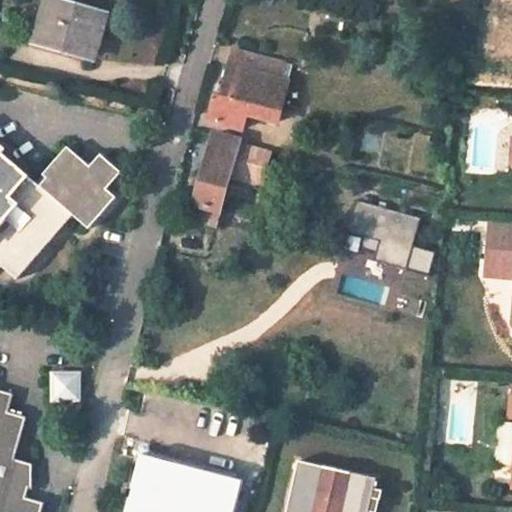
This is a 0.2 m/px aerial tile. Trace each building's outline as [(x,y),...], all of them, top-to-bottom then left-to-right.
[(46,0),(35,42),(92,57),(104,15),(49,0),(46,0)] [(233,50),(220,100),(213,98),(207,121),(241,131),(245,116),(274,123),(284,86),(278,84),(283,65),(233,50)] [(212,136),(190,221),(214,228),(228,176),(257,184),(266,152),(237,145),(238,142),(212,136)] [(0,272),(4,269),(19,282),(74,217),(90,231),(118,200),(108,191),(123,174),(102,156),(90,169),(68,150),(44,178),(48,181),(41,190),(2,156),(6,152),(0,147),(0,272)] [(424,215),(359,197),(350,229),(383,238),(377,258),(430,273),(436,253),(415,248),(424,215)] [(511,223),(490,222),(485,276),(511,278),(511,223)] [(78,376),(55,376),(55,390),(78,390),(78,376)] [(15,394),(0,389),(0,511),(42,511),(45,502),(27,498),(29,489),(33,490),(33,464),(16,458),(28,417),(10,412),(15,394)] [(78,390),(55,390),(55,399),(79,399),(78,390)] [(229,511),(239,477),(140,449),(122,511),(229,511)] [(363,511),(372,474),(294,457),(281,511),(363,511)]
